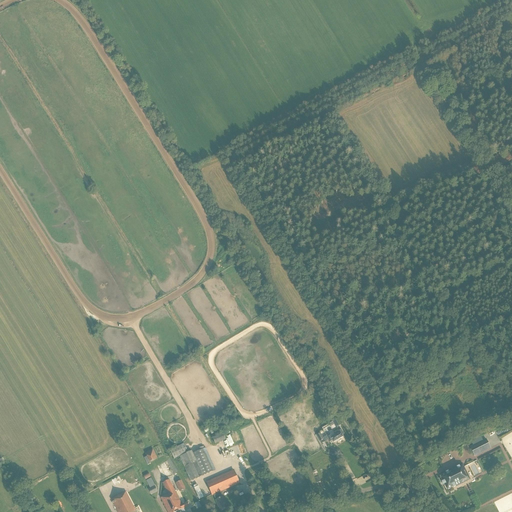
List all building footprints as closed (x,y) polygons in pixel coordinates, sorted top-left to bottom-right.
[(218,430),(222,429),(219,423),(213,426),(215,431),(216,431),(216,433),(218,432),(218,430)] [(320,433),(317,435),(321,443),(325,441),(328,439),(330,442),(331,441),(332,440),(334,442),(343,437),(341,434),(343,433),(341,430),(339,431),(339,429),(333,432),(332,429),(329,431),(330,434),(327,436),(323,438),(320,433)] [(215,444),(226,440),(223,434),(213,438),(215,444)] [(475,456),(490,448),(486,439),(470,447),(475,456)] [(205,448),(192,454),(202,476),(215,470),(205,448)] [(150,462),(157,458),(153,449),(145,453),(147,456),(144,458),(148,465),(151,463),(150,462)] [(180,457),(190,481),(199,477),(193,463),(190,464),(185,454),(180,457)] [(470,479),(462,464),(446,473),(446,474),(441,476),(447,489),(453,487),(453,488),(470,479)] [(212,495),(214,495),(216,500),(215,500),(219,507),(221,511),(228,508),(223,497),(222,497),(220,492),(239,483),(234,470),(206,483),(212,495)] [(176,511),(184,509),(189,506),(187,502),(184,504),(185,506),(183,507),(169,480),(163,483),(168,494),(161,497),(167,511),(176,511)] [(185,489),(181,481),(176,483),(180,492),(185,489)] [(135,511),(135,510),(126,491),(111,499),(117,511),(135,511)]
